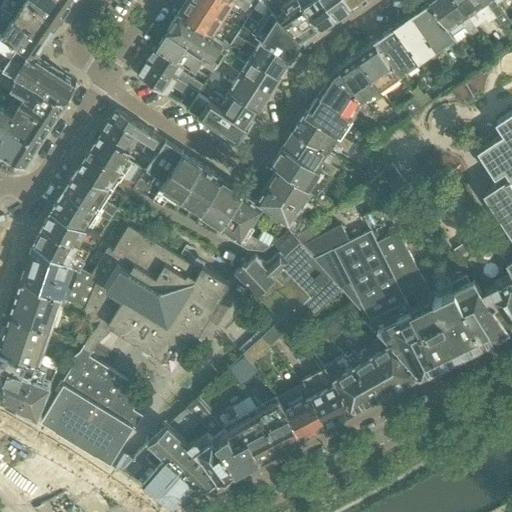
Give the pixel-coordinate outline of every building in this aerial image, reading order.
[(4,0),(1,5),(11,12),(14,14),(48,37),(60,20),(31,0),(4,0)] [(31,0),(60,20),(72,3),(67,0),(31,0)] [(233,22),(200,0),(185,0),(179,10),(222,38),(233,22)] [(200,0),(233,22),(244,6),(235,0),(200,0)] [(252,11),(254,8),(255,6),(256,5),(259,0),(258,0),(235,0),(244,6),(252,11)] [(255,31),(262,36),(292,56),(303,40),(262,0),(259,0),(256,5),(255,6),(254,8),(255,9),(263,13),(258,22),(255,21),(249,16),(244,23),(255,31)] [(262,0),(303,40),(320,28),(300,0),(287,0),(284,3),(280,0),(262,0)] [(300,0),(320,28),(336,17),(323,0),(300,0)] [(323,0),(336,17),(352,6),(347,0),(323,0)] [(416,10),(412,13),(436,49),(445,43),(441,37),(451,31),(430,0),(429,1),(430,1),(417,10),(416,10)] [(458,0),(430,0),(451,31),(458,41),(469,34),(470,34),(478,29),(468,15),(458,0)] [(458,0),(468,15),(479,8),(488,21),(496,16),(485,0),(458,0)] [(502,0),(485,0),(496,16),(503,26),(510,20),(498,3),(502,0)] [(179,10),(166,30),(217,64),(221,58),(225,51),(230,43),(222,38),(179,10)] [(393,26),(414,56),(423,50),(427,55),(436,49),(412,13),(405,17),(405,18),(393,26)] [(14,14),(1,33),(35,56),(48,37),(14,14)] [(374,39),(398,74),(399,74),(408,68),(404,62),(414,56),(393,26),(380,36),(379,35),(374,39)] [(157,45),(185,63),(195,70),(199,63),(212,70),(213,70),(217,64),(166,30),(157,45)] [(35,56),(1,33),(0,32),(0,67),(6,70),(16,74),(16,73),(18,74),(62,103),(76,82),(35,56)] [(292,56),(262,36),(255,46),(255,47),(237,34),(230,43),(250,56),(251,53),(255,56),(281,73),(292,56)] [(356,52),(377,82),(380,86),(398,74),(374,39),(368,43),(356,52)] [(157,45),(148,58),(197,91),(202,83),(181,70),(185,63),(157,45)] [(336,65),(356,95),(361,100),(380,86),(377,82),(356,52),(343,61),(342,61),(336,65)] [(255,80),(271,89),(281,73),(255,56),(251,53),(250,56),(246,62),(236,56),(235,57),(230,64),(232,65),(255,80)] [(181,102),(188,106),(198,91),(197,91),(148,58),(138,74),(166,92),(172,84),(186,93),(181,102)] [(218,83),(228,90),(229,87),(259,107),(271,89),(255,80),(232,65),(232,66),(239,71),(232,82),(213,70),(212,70),(209,75),(218,82),(218,83)] [(319,88),(350,107),(352,104),(356,95),(336,65),(331,69),(332,69),(319,88)] [(25,94),(19,103),(49,123),(62,103),(18,74),(12,85),(25,94)] [(433,84),(434,86),(439,93),(449,87),(445,81),(439,80),(433,84)] [(409,90),(415,98),(420,106),(428,101),(416,85),(409,90)] [(214,89),(208,98),(218,105),(218,106),(248,125),(259,107),(229,87),(228,90),(224,96),(214,89)] [(304,110),(347,138),(351,131),(350,127),(356,118),(347,112),(350,107),(319,88),(309,105),(308,104),(304,110)] [(198,91),(188,106),(233,136),(233,137),(242,135),(242,134),(248,125),(218,106),(218,105),(208,98),(198,91)] [(396,110),(397,113),(402,119),(420,106),(415,98),(396,110)] [(19,103),(13,112),(0,103),(0,121),(36,143),(49,123),(19,103)] [(111,116),(160,148),(165,139),(116,107),(111,116)] [(304,111),(293,128),(329,151),(334,142),(340,146),(346,150),(352,141),(347,138),(304,110),(304,111)] [(511,272),(511,110),(507,114),(495,121),(502,132),(503,132),(497,136),(496,137),(478,149),(477,149),(492,172),(499,173),(505,169),(509,175),(483,192),(511,235),(511,240),(506,244),(504,241),(492,240),(493,241),(499,251),(508,264),(511,272)] [(402,119),(397,113),(380,124),(388,129),(402,119)] [(147,144),(143,151),(153,157),(160,148),(111,116),(101,130),(130,148),(137,138),(147,144)] [(36,143),(0,121),(0,150),(23,164),(36,143)] [(329,151),(293,128),(282,145),(323,171),(331,176),(336,167),(335,167),(329,163),(334,155),(329,151)] [(92,144),(140,175),(144,169),(138,165),(125,156),(130,148),(101,130),(92,144)] [(354,143),(361,148),(370,141),(363,137),(354,143)] [(150,185),(139,177),(135,183),(132,187),(152,198),(160,185),(163,180),(183,151),(165,139),(160,148),(153,157),(150,161),(146,168),(157,176),(150,185)] [(76,169),(108,186),(111,181),(116,173),(135,183),(139,177),(140,175),(92,144),(80,163),(76,169)] [(271,162),(277,166),(320,192),(324,184),(317,180),(323,171),(282,145),(271,162)] [(169,191),(180,198),(202,163),(183,151),(163,180),(160,185),(152,198),(161,203),(169,191)] [(389,166),(377,158),(364,173),(371,179),(389,166)] [(185,216),(194,221),(223,177),(202,163),(180,198),(192,206),(185,216)] [(395,167),(405,182),(416,176),(408,164),(403,167),(400,163),(395,167)] [(266,183),(301,204),(307,195),(315,201),(328,210),(338,203),(320,192),(277,166),(266,183)] [(63,189),(112,215),(117,208),(100,198),(108,186),(76,169),(63,189)] [(209,217),(220,224),(242,190),(223,177),(194,221),(204,226),(209,217)] [(255,198),(250,195),(249,197),(255,200),(263,205),(288,221),(294,225),(302,230),(311,223),(304,219),(295,213),(298,208),(301,204),(266,183),(256,199),(255,198)] [(51,209),(90,229),(99,216),(109,220),(112,215),(63,189),(51,209)] [(249,197),(250,195),(242,190),(220,224),(215,232),(227,239),(247,248),(255,247),(264,249),(270,245),(255,239),(245,232),(263,205),(249,197)] [(42,226),(77,244),(82,236),(93,242),(99,234),(90,229),(51,209),(43,224),(42,226)] [(302,230),(294,236),(301,243),(330,221),(324,213),(311,223),(302,230)] [(288,221),(289,230),(294,236),(302,230),(294,225),(288,221)] [(95,275),(82,306),(85,307),(90,332),(80,350),(72,356),(73,357),(73,356),(83,362),(69,384),(64,381),(41,418),(56,427),(96,452),(96,451),(111,460),(120,445),(132,424),(135,426),(143,413),(133,408),(134,406),(127,378),(89,354),(109,322),(167,358),(182,333),(192,339),(228,280),(202,264),(200,267),(128,223),(113,248),(108,245),(91,272),(95,275)] [(342,287),(383,333),(420,373),(437,364),(438,364),(376,240),(371,228),(349,239),(341,223),(301,243),(331,275),(340,285),(342,287)] [(33,242),(79,266),(89,250),(77,244),(42,226),(34,242),(33,242)] [(236,271),(255,293),(270,308),(279,317),(280,318),(286,324),(301,310),(302,311),(303,310),(299,306),(311,294),(331,275),(301,243),(294,236),(289,230),(270,245),(264,249),(266,249),(271,258),(268,260),(261,257),(255,252),(236,271)] [(376,240),(438,364),(452,356),(460,352),(468,348),(468,349),(482,341),(450,283),(447,277),(434,283),(437,290),(430,293),(398,230),(376,240)] [(459,257),(485,239),(486,239),(483,235),(475,234),(453,249),(459,257)] [(62,297),(82,306),(95,275),(91,272),(79,266),(33,242),(21,278),(62,297)] [(303,310),(302,311),(307,316),(309,319),(342,287),(340,285),(331,275),(311,294),(299,306),(303,310)] [(450,283),(482,341),(483,341),(509,327),(482,289),(474,278),(468,280),(465,275),(450,283)] [(482,289),(509,327),(510,327),(511,326),(511,276),(499,284),(497,281),(482,289)] [(51,331),(62,297),(21,278),(9,314),(9,315),(51,331)] [(322,324),(332,340),(362,322),(352,306),(322,324)] [(242,351),(279,317),(270,308),(264,313),(270,319),(239,348),(242,351)] [(301,310),(286,324),(289,326),(292,330),(307,316),(302,311),(301,310)] [(40,364),(51,331),(9,315),(0,341),(0,349),(16,356),(26,359),(36,362),(40,364)] [(280,318),(262,334),(270,343),(289,326),(286,324),(280,318)] [(383,333),(347,356),(354,362),(366,381),(372,378),(381,393),(420,373),(383,333)] [(252,343),(243,352),(251,360),(270,343),(262,334),(252,343)] [(16,356),(0,349),(0,397),(2,399),(16,356)] [(324,365),(325,367),(334,376),(351,408),(381,393),(372,378),(366,381),(354,362),(347,356),(347,355),(345,353),(324,365)] [(2,399),(20,407),(31,375),(22,371),(26,359),(16,356),(2,399)] [(46,366),(40,364),(36,362),(31,375),(20,407),(37,416),(51,382),(42,378),(46,366)] [(301,379),(304,383),(306,386),(325,422),(351,408),(334,376),(325,367),(301,379)] [(297,399),(285,406),(300,434),(325,422),(306,386),(304,383),(292,390),(297,399)] [(207,430),(213,435),(236,467),(251,459),(252,460),(254,463),(260,459),(259,456),(259,455),(248,437),(236,444),(228,431),(224,425),(218,418),(199,394),(184,408),(184,409),(207,430)] [(278,397),(266,404),(268,407),(270,406),(289,440),(300,434),(285,406),(278,397)] [(248,437),(259,455),(289,440),(270,406),(268,407),(266,404),(255,410),(240,420),(238,417),(229,422),(224,425),(228,431),(236,444),(248,437)] [(176,425),(174,428),(184,437),(191,429),(201,437),(207,430),(184,409),(172,421),(176,425)] [(148,441),(195,482),(194,483),(199,487),(219,477),(205,458),(188,441),(184,437),(174,428),(168,423),(148,441)] [(194,437),(188,441),(205,458),(219,477),(236,468),(236,467),(213,435),(201,443),(197,437),(194,437)] [(195,482),(148,441),(134,455),(121,467),(141,481),(144,482),(173,500),(180,492),(184,495),(194,483),(195,482)] [(126,449),(120,445),(111,460),(115,463),(121,467),(134,455),(126,449)]
